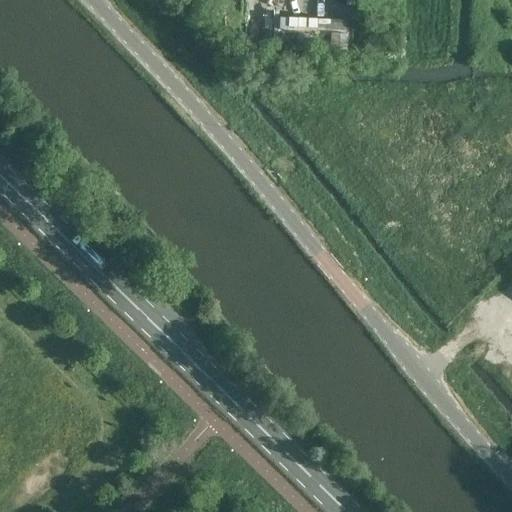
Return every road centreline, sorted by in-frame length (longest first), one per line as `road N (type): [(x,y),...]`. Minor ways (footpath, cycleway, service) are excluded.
road 1 (unclassified): [(511,480),(212,127),(90,0)]
road 2 (tertiary): [(345,511),(0,176)]
